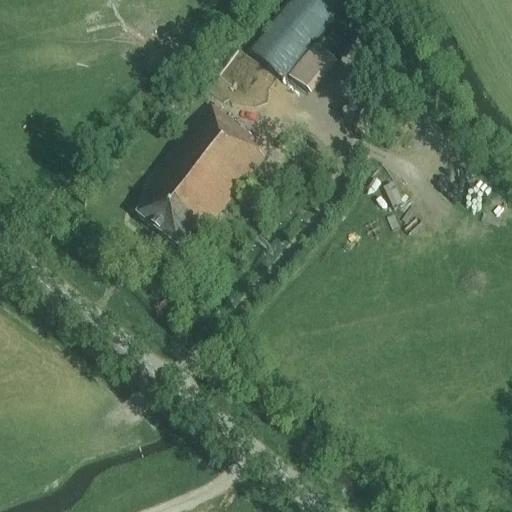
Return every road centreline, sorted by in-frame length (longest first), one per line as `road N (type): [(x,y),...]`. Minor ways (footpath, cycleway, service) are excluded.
road 1 (tertiary): [(329,511),(0,245)]
road 2 (track): [(131,28),(214,84),(254,128)]
